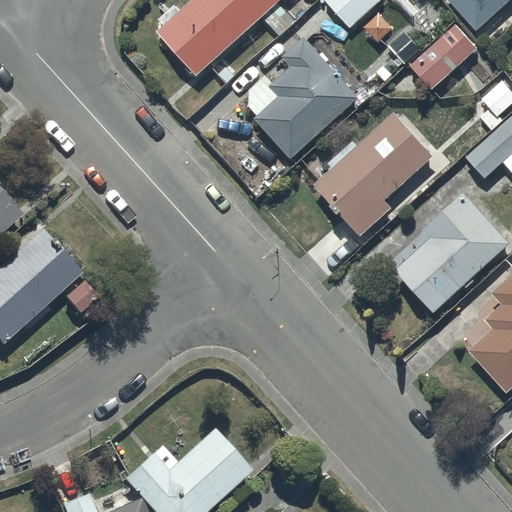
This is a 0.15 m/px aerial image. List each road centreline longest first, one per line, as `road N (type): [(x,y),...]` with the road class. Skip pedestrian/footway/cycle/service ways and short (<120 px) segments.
road 1 (residential): [(447,511),(222,261)]
road 2 (residential): [(222,261),(11,24)]
road 3 (residential): [(0,433),(100,384),(222,261)]
